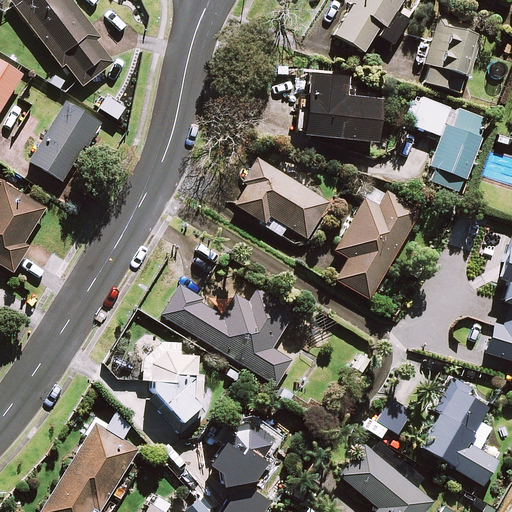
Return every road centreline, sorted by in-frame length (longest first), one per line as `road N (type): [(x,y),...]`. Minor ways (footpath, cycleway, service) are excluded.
road 1 (tertiary): [(0,423),(104,268),(158,166),(215,0)]
road 2 (unknown): [(158,166),(364,315),(375,354),(321,445)]
